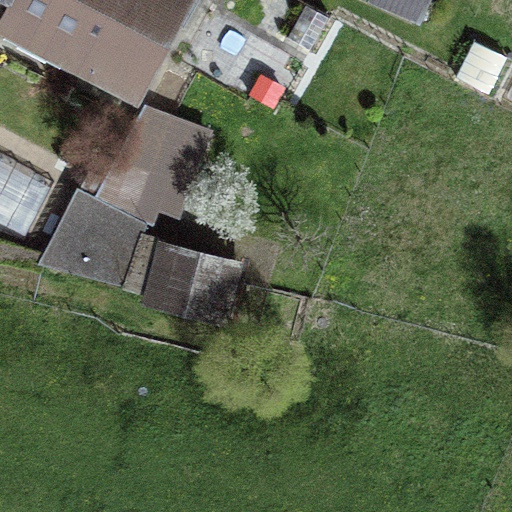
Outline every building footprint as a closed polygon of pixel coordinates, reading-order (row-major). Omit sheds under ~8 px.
[(0,0),(0,26),(137,96),(185,0),(0,0)] [(424,0),(378,0),(417,17),(424,0)] [(171,125),(144,112),(98,200),(139,220),(171,125)] [(98,200),(83,192),(45,263),(125,285),(141,238),(146,224),(139,220),(98,200)] [(235,262),(141,238),(125,285),(151,292),(149,301),(221,320),(235,262)]
